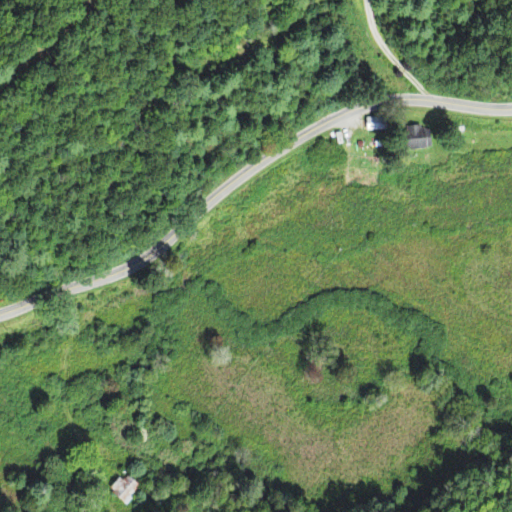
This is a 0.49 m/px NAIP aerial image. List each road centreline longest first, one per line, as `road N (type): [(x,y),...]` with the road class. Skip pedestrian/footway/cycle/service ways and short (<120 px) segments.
road 1 (residential): [(0,314),(126,268),(267,156),(365,105),(410,99),(511,108)]
road 2 (residential): [(427,100),(383,49),(367,0)]
